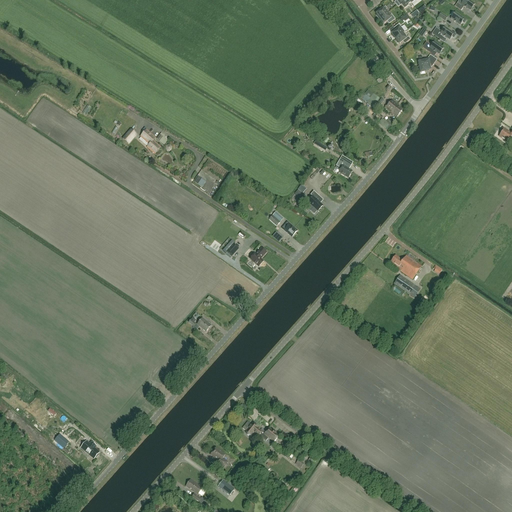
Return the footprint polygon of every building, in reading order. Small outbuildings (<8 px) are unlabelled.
[(411,3),(408,0),(401,0),(403,3),(401,4),(404,9),(407,7),(406,6),(411,3)] [(475,5),(468,0),(464,0),(461,5),(461,6),(457,3),(455,7),(461,11),(464,7),(467,9),(470,11),(472,10),(473,10),(474,10),(475,9),(475,8),(475,7),(474,6),(475,5)] [(381,20),(388,15),(385,11),(387,9),(385,7),(376,14),(377,15),(376,16),(379,19),(379,18),(381,20)] [(460,26),(462,23),(463,23),(464,23),(465,22),(466,21),(465,20),(465,19),(455,13),(451,19),(454,21),(454,22),(457,24),(460,26)] [(388,15),(381,20),(380,21),(382,24),(383,23),(384,24),(388,21),(390,24),(395,20),(392,15),(390,16),(388,15)] [(396,40),(404,33),(405,32),(399,25),(394,28),(396,31),(391,34),(392,35),(392,36),(394,39),(395,38),(396,40)] [(455,36),(455,35),(454,34),(445,27),(442,32),(436,28),(432,35),(440,41),(443,37),(440,36),(441,35),(443,36),(446,39),(447,38),(450,41),(452,37),(453,38),(454,38),(455,37),(455,36)] [(404,33),(396,40),(395,41),(398,44),(399,45),(404,41),(406,44),(411,40),(409,37),(408,38),(404,33)] [(443,50),(444,49),(435,42),(432,46),(426,42),(422,48),(431,54),(433,51),(436,53),(439,55),(440,54),(441,54),(442,54),(443,53),(444,52),(443,51),(443,50)] [(424,62),(419,63),(421,73),(425,72),(425,71),(430,70),(430,68),(432,68),(437,60),(430,56),(428,59),(424,60),(424,62)] [(370,99),(376,103),(379,99),(374,94),(370,99)] [(376,103),(370,99),(366,103),(372,108),(376,103)] [(392,113),(398,104),(393,100),(386,108),(392,113)] [(392,113),(397,117),(403,110),(398,105),(398,104),(392,113)] [(511,140),(511,133),(511,134),(503,128),(502,131),(503,131),(499,137),(508,142),(510,139),(511,140)] [(123,140),(129,145),(137,136),(131,131),(123,140)] [(156,139),(154,137),(146,131),(141,137),(139,140),(148,147),(147,148),(155,155),(161,148),(153,141),(156,139)] [(157,139),(164,145),(168,141),(163,138),(165,136),(161,134),(157,139)] [(348,179),(352,172),(345,167),(347,164),(340,160),(336,166),(341,169),(339,173),(348,179)] [(324,170),(318,178),(321,180),(327,173),(324,170)] [(202,179),(198,185),(202,188),(206,182),(202,179)] [(313,197),(310,200),(308,203),(311,205),(313,208),(310,211),(314,214),(317,211),(318,212),(323,206),(320,204),(316,200),(317,199),(319,197),(314,192),(311,195),(313,197)] [(277,227),(283,219),(276,213),(269,220),(277,227)] [(298,231),(290,224),(288,222),(282,228),(284,230),(292,237),(298,231)] [(238,249),(233,245),(226,252),(231,257),(238,249)] [(259,267),(264,262),(261,259),(267,253),(262,248),(256,255),(255,254),(250,260),(259,267)] [(390,262),(396,266),(395,267),(398,270),(412,280),(422,267),(406,256),(403,261),(395,255),(390,262)] [(416,287),(400,276),(394,284),(410,295),(416,287)] [(206,332),(211,326),(202,319),(197,325),(206,332)] [(265,434),(266,433),(262,429),(261,431),(258,428),(258,427),(253,423),(246,432),(247,433),(247,434),(247,435),(247,436),(248,436),(249,436),(250,436),(250,435),(251,436),(254,433),(259,436),(266,442),(269,438),(265,434)] [(279,436),(270,428),(266,433),(265,434),(269,438),(274,442),(279,436)] [(66,452),(71,446),(60,437),(55,443),(66,452)] [(92,457),(95,459),(95,458),(97,458),(99,456),(98,454),(100,453),(95,449),(96,447),(91,443),(90,445),(86,442),(81,449),(92,458),(92,457)] [(216,464),(223,469),(228,463),(223,459),(226,455),(216,448),(211,455),(219,461),(216,464)] [(198,495),(203,489),(191,480),(186,487),(198,495)] [(235,490),(223,481),(218,487),(230,496),(235,490)] [(201,499),(194,494),(192,497),(199,502),(201,499)]
